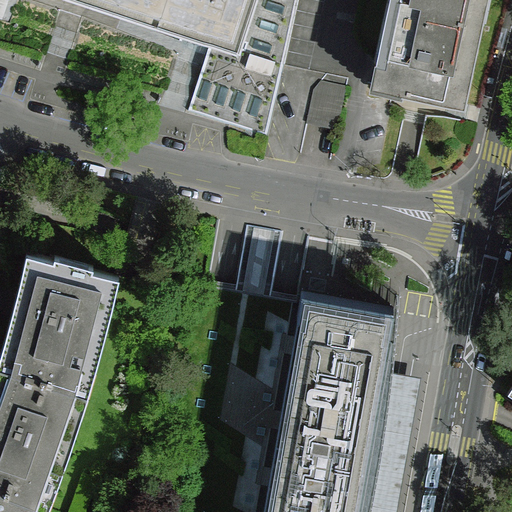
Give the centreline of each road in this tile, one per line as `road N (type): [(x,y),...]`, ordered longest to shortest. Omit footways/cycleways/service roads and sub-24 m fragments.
road 1 (residential): [(499,228),(163,160),(0,114)]
road 2 (primary): [(445,511),(499,228)]
road 3 (primary): [(511,102),(497,153),(499,228)]
